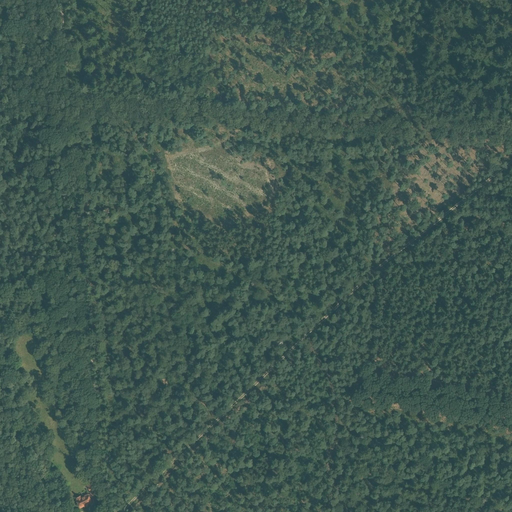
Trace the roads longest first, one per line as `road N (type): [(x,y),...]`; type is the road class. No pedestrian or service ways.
road 1 (track): [(330,511),(339,496),(334,473),(395,127),(78,107)]
road 2 (track): [(120,511),(511,160)]
road 3 (track): [(63,0),(104,511)]
road 4 (track): [(511,132),(395,127),(425,0)]
road 5 (track): [(0,402),(62,511)]
